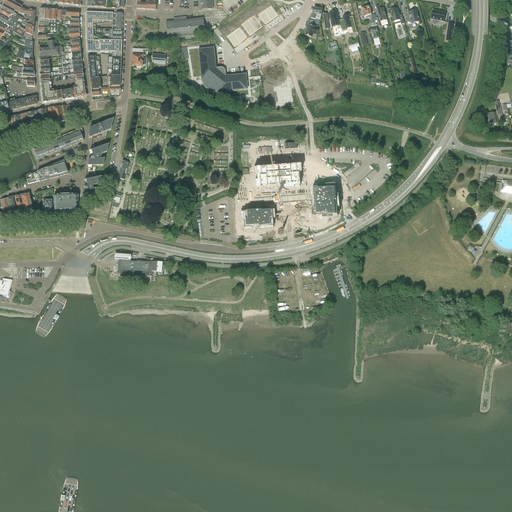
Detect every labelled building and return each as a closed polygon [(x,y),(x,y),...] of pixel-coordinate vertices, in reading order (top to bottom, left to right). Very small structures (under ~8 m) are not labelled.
[(6,0),(4,5),(15,11),(19,12),(21,7),(7,0),(6,0)] [(201,0),(202,10),(213,10),(212,0),(201,0)] [(137,5),(137,9),(146,10),(146,11),(147,11),(147,10),(151,10),(151,1),(146,1),(145,4),(141,4),(141,5),(137,5)] [(19,19),(22,21),(23,18),(14,13),(15,11),(4,5),(2,10),(19,19)] [(31,15),(30,19),(34,20),(35,11),(27,10),(21,7),(19,12),(19,13),(24,16),(25,14),(31,15)] [(312,14),(310,18),(315,20),(316,17),(321,19),(322,16),(323,16),(324,22),(328,21),(329,21),(328,16),(327,14),(327,13),(324,14),(324,13),(323,13),(323,10),(320,9),(321,8),(316,7),(315,7),(315,8),(313,8),(312,14)] [(376,18),(379,27),(382,26),(381,25),(388,23),(384,8),(377,10),(379,18),(376,18)] [(402,15),(399,16),(399,15),(399,12),(398,12),(397,8),(390,10),(395,25),(401,23),(401,25),(405,24),(402,15)] [(412,24),(420,22),(417,10),(409,12),(408,9),(405,10),(407,17),(406,17),(408,23),(411,22),(412,24)] [(2,10),(0,12),(0,13),(3,15),(3,16),(4,16),(5,16),(9,18),(9,19),(10,19),(9,20),(14,23),(15,22),(17,23),(17,22),(19,19),(2,10)] [(337,11),(329,13),(333,27),(340,25),(343,31),(346,30),(346,29),(345,23),(343,23),(342,20),(339,20),(337,11)] [(369,11),(363,13),(364,17),(366,16),(367,19),(369,18),(369,19),(370,20),(371,20),(372,24),(373,24),(376,23),(375,21),(377,21),(375,14),(372,15),(373,17),(372,17),(370,11),(369,11)] [(433,11),(431,19),(444,22),(446,13),(433,11)] [(7,28),(14,32),(15,33),(19,36),(21,37),(23,38),(26,39),(26,41),(32,43),(32,37),(25,33),(18,29),(16,29),(19,25),(17,23),(15,22),(14,23),(9,20),(10,19),(9,19),(9,18),(5,16),(4,16),(3,16),(3,15),(0,13),(0,23),(5,27),(7,28)] [(87,13),(86,14),(86,41),(87,53),(91,53),(95,53),(115,53),(115,58),(121,58),(122,42),(95,41),(96,29),(104,29),(104,24),(96,24),(96,21),(112,22),(113,14),(107,13),(87,13)] [(349,15),(341,16),(342,20),(343,23),(345,23),(346,29),(352,27),(353,33),(357,33),(353,16),(350,17),(349,15)] [(30,19),(30,18),(29,21),(26,21),(26,20),(24,20),(23,22),(32,26),(34,27),(34,26),(34,20),(30,19)] [(174,22),(166,23),(168,39),(205,35),(203,19),(187,21),(187,19),(186,18),(174,19),(174,22)] [(33,32),(34,27),(32,26),(23,22),(22,24),(26,26),(25,27),(33,32)] [(305,30),(304,34),(305,34),(305,36),(312,38),(313,34),(317,35),(319,29),(315,28),(315,27),(308,25),(307,30),(305,30)] [(19,27),(18,29),(25,33),(32,37),(33,32),(25,27),(25,29),(26,29),(26,31),(19,27)] [(0,46),(4,48),(10,53),(12,51),(5,46),(6,43),(7,40),(2,38),(5,32),(0,29),(0,46)] [(377,29),(371,30),(374,42),(375,44),(380,43),(380,41),(377,29)] [(20,39),(20,40),(22,41),(21,43),(25,44),(33,47),(33,43),(32,43),(26,41),(26,39),(23,38),(21,37),(20,39)] [(19,42),(18,44),(21,45),(25,46),(25,48),(32,51),(33,47),(25,44),(21,43),(19,42)] [(39,48),(40,58),(59,56),(59,55),(61,55),(61,54),(64,54),(63,48),(59,49),(58,47),(54,47),(54,42),(48,43),(48,45),(44,46),(45,48),(39,48)] [(19,48),(16,58),(25,60),(33,61),(33,55),(32,55),(32,51),(25,48),(24,50),(19,48)] [(213,49),(198,50),(201,79),(202,83),(203,85),(204,88),(206,90),(209,91),(211,92),(214,93),(218,93),(247,90),(245,75),(225,77),(224,71),(221,68),(215,69),(213,49)] [(133,50),(132,61),(143,61),(145,61),(145,56),(144,56),(144,54),(146,54),(146,56),(147,56),(148,50),(133,50)] [(165,56),(154,55),(153,62),(159,63),(159,64),(165,65),(165,56)] [(111,77),(109,77),(110,87),(120,87),(120,82),(120,76),(111,77)] [(97,78),(90,80),(92,91),(100,90),(100,88),(101,88),(100,78),(99,78),(97,78)] [(75,89),(73,90),(75,99),(84,97),(85,95),(84,83),(80,84),(80,88),(75,89)] [(110,87),(108,88),(109,91),(109,92),(109,93),(109,94),(111,94),(112,95),(114,95),(115,94),(116,93),(117,94),(119,94),(120,93),(120,87),(110,87)] [(45,88),(41,88),(42,103),(55,101),(54,92),(46,94),(45,88)] [(100,90),(92,91),(92,97),(99,96),(102,96),(102,91),(109,91),(108,88),(101,88),(100,88),(100,90)] [(0,112),(8,111),(9,111),(7,103),(6,99),(7,99),(6,94),(4,89),(0,90),(0,112)] [(488,114),(490,125),(498,123),(496,116),(502,115),(500,105),(499,101),(495,102),(496,106),(497,112),(488,114)] [(52,108),(55,125),(63,122),(59,107),(52,108)] [(47,109),(49,117),(51,126),(55,125),(52,108),(47,109)] [(37,112),(32,113),(35,126),(39,125),(38,123),(41,123),(40,120),(40,119),(39,117),(38,117),(37,112)] [(32,113),(26,114),(26,115),(28,122),(29,122),(31,122),(33,132),(36,131),(35,126),(34,121),(32,113)] [(26,114),(20,116),(21,116),(23,126),(23,123),(26,122),(27,126),(29,125),(29,122),(28,122),(26,115),(26,114)] [(20,116),(14,117),(14,118),(17,128),(19,136),(22,135),(20,127),(19,128),(19,127),(23,126),(21,116),(20,116)] [(14,117),(8,119),(10,127),(11,131),(11,134),(15,133),(14,129),(17,128),(14,118),(14,117)] [(109,121),(110,118),(110,117),(107,118),(95,123),(95,127),(89,129),(89,139),(93,138),(92,139),(93,139),(93,138),(107,132),(107,134),(107,132),(108,132),(111,130),(114,119),(109,121)] [(73,132),(77,144),(83,141),(80,133),(83,132),(82,128),(73,132)] [(67,134),(72,146),(77,144),(73,132),(67,134)] [(61,136),(66,148),(72,146),(67,134),(61,136)] [(56,138),(60,150),(66,148),(61,136),(56,138)] [(50,141),(54,153),(60,150),(56,138),(50,141)] [(44,143),(49,155),(54,153),(50,141),(44,143)] [(38,145),(43,157),(49,155),(44,143),(38,145)] [(37,159),(43,157),(38,145),(32,147),(37,159)] [(91,160),(89,160),(87,169),(88,168),(96,167),(96,168),(96,167),(103,166),(105,159),(100,160),(102,155),(107,153),(109,145),(105,146),(105,145),(105,147),(91,151),(93,157),(90,158),(91,160)] [(121,166),(120,167),(121,167),(120,168),(121,168),(120,170),(127,172),(128,168),(129,168),(130,164),(124,162),(124,161),(122,161),(122,162),(121,165),(121,166)] [(31,179),(27,181),(28,185),(68,174),(64,162),(39,172),(30,175),(31,179)] [(289,167),(252,169),(253,191),(291,189),(289,167)] [(118,175),(117,178),(118,178),(118,179),(124,181),(127,172),(120,170),(119,174),(118,175)] [(87,187),(84,187),(82,197),(91,196),(99,196),(101,189),(93,190),(93,186),(102,184),(104,177),(94,179),(94,178),(94,179),(85,181),(87,187)] [(511,182),(502,181),(501,192),(511,193),(511,182)] [(336,188),(315,188),(316,216),(337,215),(336,188)] [(14,197),(18,212),(32,209),(29,194),(23,195),(21,196),(19,196),(14,197)] [(54,196),(53,196),(54,213),(61,213),(65,213),(70,213),(70,212),(73,212),(77,212),(77,209),(76,207),(76,205),(77,205),(78,200),(78,196),(76,196),(76,195),(69,196),(69,195),(60,196),(54,196)] [(114,195),(112,200),(116,201),(116,203),(119,204),(121,197),(114,195)] [(7,199),(10,209),(13,208),(15,216),(17,215),(13,198),(7,199)] [(0,200),(4,214),(11,212),(10,209),(7,199),(0,200)] [(49,214),(52,214),(51,201),(47,201),(47,199),(42,200),(43,213),(49,213),(49,214)] [(275,214),(245,215),(246,233),(276,231),(275,214)] [(115,258),(115,259),(118,259),(120,260),(122,260),(121,269),(133,270),(134,262),(130,262),(130,260),(131,258),(130,256),(118,255),(115,254),(115,255),(115,258)] [(133,275),(137,275),(150,276),(152,277),(152,276),(152,271),(157,271),(158,262),(153,262),(143,262),(140,261),(140,262),(134,262),(133,270),(133,275)] [(0,282),(0,291),(1,292),(6,294),(9,283),(5,282),(4,282),(0,281),(0,282)]
